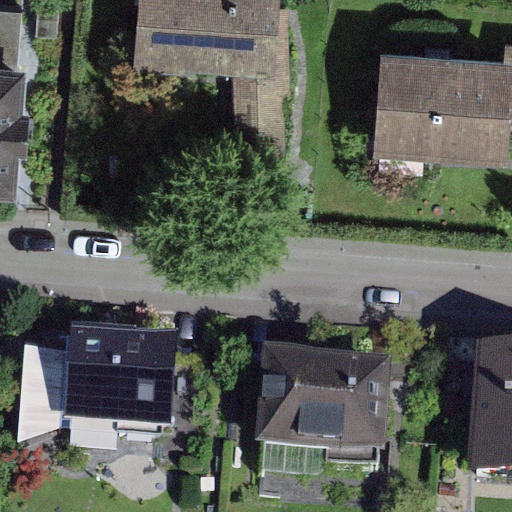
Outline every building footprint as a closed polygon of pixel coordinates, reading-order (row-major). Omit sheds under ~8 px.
[(0,0),(0,187),(18,188),(21,0),(0,0)] [(122,0),(116,60),(239,73),(234,121),(277,126),(283,65),(260,63),(266,0),(122,0)] [(486,64),(373,57),(367,157),(496,165),(498,128),(511,129),(511,46),(487,45),(486,64)] [(172,466),(184,353),(47,338),(35,451),(172,466)] [(380,491),(390,370),(249,359),(239,480),(380,491)] [(511,496),(511,363),(457,362),(454,495),(511,496)]
